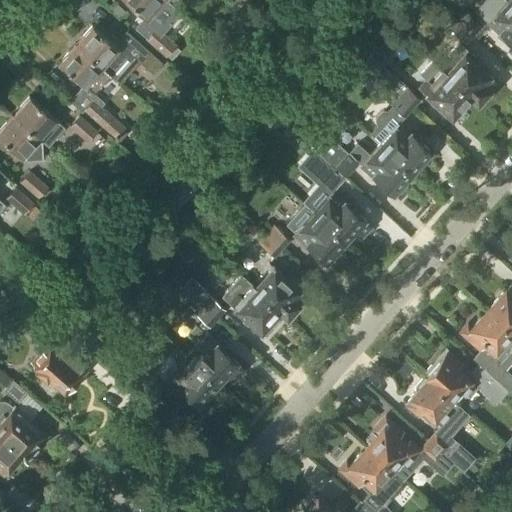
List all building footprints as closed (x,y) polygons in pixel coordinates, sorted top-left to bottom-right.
[(160,33),(179,12),(171,5),(171,4),(166,0),(127,0),(146,16),(135,28),(143,36),(145,34),(152,26),(160,33)] [(511,1),(510,0),(501,0),(486,17),(511,40),(511,1)] [(456,19),(473,34),(481,26),(464,10),(456,19)] [(465,44),(473,34),(456,19),(448,28),(465,44)] [(131,52),(97,22),(93,26),(92,25),(75,44),(100,67),(110,75),(131,52)] [(174,45),(160,33),(152,26),(145,34),(143,36),(165,55),(165,54),(171,59),(178,50),(173,46),(174,45)] [(348,69),(357,58),(356,58),(337,39),(330,46),(337,53),(334,56),(348,69)] [(445,72),(473,99),(478,102),(489,90),(488,88),(495,80),(474,62),(477,59),(458,42),(450,51),(451,58),(455,61),(445,72)] [(110,75),(100,67),(75,44),(59,63),(83,85),(69,101),(81,112),(83,110),(116,139),(126,127),(101,106),(104,103),(94,93),(110,75)] [(161,60),(142,44),(132,56),(151,72),(161,60)] [(399,97),(413,109),(422,99),(365,48),(356,58),(357,58),(399,97)] [(425,77),(418,85),(452,116),(460,107),(463,110),(473,99),(445,72),(433,60),(421,73),(425,77)] [(48,147),(65,128),(30,97),(13,116),(37,136),(42,141),(48,147)] [(405,117),(413,109),(399,97),(387,110),(385,110),(383,110),(381,111),(379,112),(378,114),(376,116),(375,118),(375,120),(375,122),(377,124),(369,133),(379,143),(380,142),(415,173),(424,162),(421,159),(429,150),(398,122),(403,116),(405,117)] [(182,142),(195,153),(225,119),(212,107),(182,142)] [(79,115),(69,127),(87,142),(88,141),(93,144),(100,136),(96,133),(97,131),(79,115)] [(42,141),(37,136),(13,116),(0,131),(0,138),(21,157),(22,156),(27,160),(43,159),(42,141)] [(240,146),(251,134),(239,123),(228,136),(240,146)] [(314,149),(322,155),(346,177),(359,163),(360,164),(392,192),(399,183),(403,186),(415,173),(380,142),(379,143),(369,154),(357,143),(348,152),(328,134),(314,149)] [(318,177),(315,179),(321,184),(305,202),(314,210),(345,239),(352,231),(358,237),(369,225),(357,213),(360,209),(345,195),(341,199),(332,190),(337,185),(338,186),(346,177),(322,155),(309,169),(318,177)] [(184,176),(196,187),(211,170),(199,159),(184,176)] [(19,182),(37,198),(48,187),(29,171),(19,182)] [(5,198),(23,214),(33,203),(15,187),(5,198)] [(159,201),(173,213),(182,203),(168,191),(159,201)] [(345,239),(314,210),(305,202),(285,223),(326,260),(345,239)] [(266,233),(283,248),(291,239),(274,224),(266,233)] [(275,257),(283,248),(266,233),(258,242),(275,257)] [(252,285),(282,313),(287,317),(298,304),(296,303),(304,295),(297,288),(301,283),(292,275),(288,280),(273,267),(256,286),(253,283),(252,284),(252,285)] [(272,324),(282,313),(252,285),(252,284),(240,274),(221,296),(229,303),(261,331),(269,321),(272,324)] [(96,303),(109,289),(95,275),(81,289),(96,303)] [(199,301),(208,292),(192,277),(183,286),(199,301)] [(488,309),(511,330),(511,296),(505,290),(488,309)] [(7,310),(43,342),(58,325),(22,293),(7,310)] [(201,304),(216,318),(226,306),(211,293),(201,304)] [(216,318),(201,304),(196,300),(190,307),(194,312),(193,313),(202,321),(196,327),(195,326),(186,335),(196,343),(185,354),(176,346),(216,383),(224,374),(230,379),(241,367),(228,355),(231,351),(224,345),(221,349),(203,332),(208,326),(208,327),(216,318)] [(467,324),(461,331),(480,349),(486,343),(496,351),(505,341),(511,347),(511,330),(488,309),(471,327),(467,324)] [(53,350),(47,344),(33,361),(66,391),(84,370),(57,346),(53,350)] [(200,402),(216,383),(176,346),(168,354),(178,363),(163,379),(176,390),(180,385),(200,402)] [(509,390),(488,372),(478,362),(471,370),(448,349),(424,375),(450,399),(452,400),(450,398),(460,388),(468,395),(475,387),(477,386),(480,389),(479,390),(495,404),(509,390)] [(444,411),(453,402),(452,400),(450,399),(424,375),(413,388),(415,390),(409,397),(411,398),(405,405),(418,416),(424,410),(440,426),(449,416),(444,411)] [(3,390),(18,403),(27,393),(12,380),(3,390)] [(13,407),(8,403),(4,401),(0,401),(0,432),(22,452),(26,455),(45,434),(13,407)] [(393,471),(403,479),(403,478),(423,457),(441,474),(452,462),(427,440),(417,452),(408,444),(405,447),(396,439),(401,433),(384,417),(374,429),(378,432),(366,446),(390,468),(393,471)] [(0,468),(4,473),(22,452),(0,432),(0,468)] [(452,462),(462,471),(474,458),(453,440),(448,445),(434,432),(427,440),(452,462)] [(357,485),(359,483),(369,492),(363,499),(376,511),(384,503),(405,479),(403,478),(403,479),(393,471),(390,468),(366,446),(349,464),(345,461),(339,468),(357,485)] [(370,511),(359,501),(347,511),(343,508),(347,504),(339,497),(332,504),(331,504),(329,506),(320,498),(317,500),(313,497),(303,508),(307,511),(306,511),(370,511)] [(391,511),(384,503),(376,511),(363,499),(360,502),(371,511),(391,511)]
